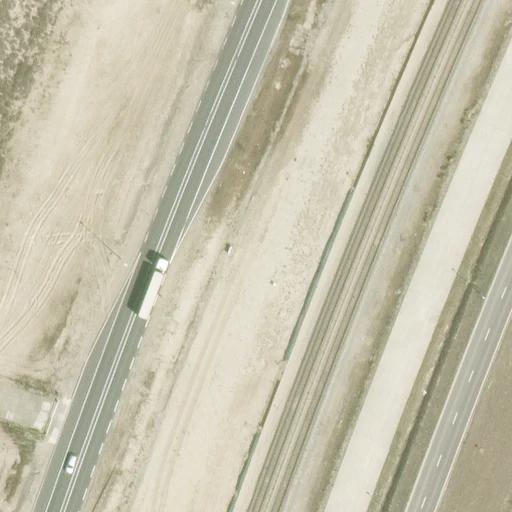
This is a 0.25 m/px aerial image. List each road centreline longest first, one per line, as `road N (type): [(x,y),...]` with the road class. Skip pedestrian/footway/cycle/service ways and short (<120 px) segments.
road 1 (secondary): [(260,0),(173,197),(62,511)]
road 2 (unclassified): [(419,511),(511,271)]
